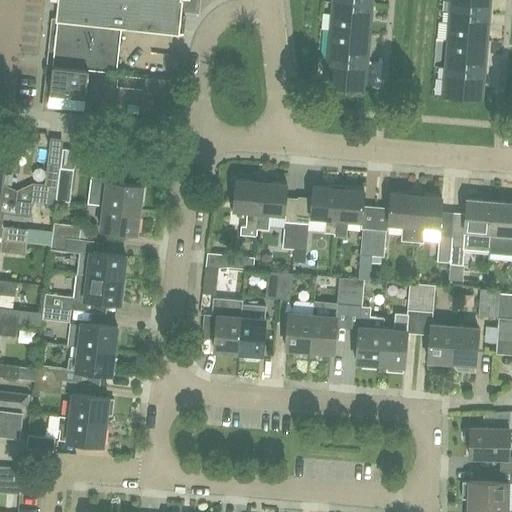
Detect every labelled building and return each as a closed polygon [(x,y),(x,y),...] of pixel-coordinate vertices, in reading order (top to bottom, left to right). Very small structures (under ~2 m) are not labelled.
[(59,0),(57,18),(121,25),(183,31),(183,30),(177,29),(180,0),(59,0)] [(487,16),(488,0),(450,0),(449,13),(487,16)] [(368,34),(370,6),(332,3),(330,30),(368,34)] [(484,43),(487,16),(449,13),(447,40),(484,43)] [(117,71),(121,25),(57,18),(52,64),(88,68),(117,71)] [(366,61),(368,34),(330,30),(327,58),(366,61)] [(482,71),(484,43),(447,40),(445,68),(482,71)] [(363,89),(366,61),(327,58),(325,86),(363,89)] [(84,108),(88,68),(52,64),(48,104),(84,108)] [(480,99),(482,71),(445,68),(442,96),(480,99)] [(170,92),(172,80),(144,77),(142,89),(170,92)] [(133,115),(145,116),(146,108),(134,107),(133,115)] [(18,151),(29,152),(31,134),(20,133),(18,151)] [(4,171),(5,159),(0,156),(0,196),(15,199),(16,189),(3,184),(4,171)] [(56,199),(60,167),(60,163),(47,161),(44,184),(33,183),(30,201),(42,202),(55,204),(56,199)] [(69,201),(73,169),(60,167),(56,199),(69,201)] [(257,229),(261,181),(236,179),(233,211),(247,212),(245,226),(241,226),(240,234),(256,236),(257,229)] [(139,209),(142,185),(106,181),(105,191),(94,190),(93,203),(104,205),(139,209)] [(285,215),(288,183),(261,181),(257,229),(268,230),(270,214),(285,215)] [(335,236),(339,188),(314,186),(312,218),(325,219),(324,232),(334,233),(334,236),(335,236)] [(363,222),(366,190),(339,188),(335,236),(346,237),(348,221),(363,222)] [(412,241),(416,195),(390,193),(388,225),(402,226),(401,240),(412,241)] [(439,229),(442,198),(416,195),(412,241),(423,242),(424,228),(439,229)] [(32,201),(30,201),(15,199),(0,196),(0,213),(30,217),(32,201)] [(489,252),(493,201),(467,199),(464,237),(452,236),(449,263),(449,264),(462,265),(464,247),(488,249),(488,251),(489,252)] [(511,202),(493,201),(489,252),(511,253),(511,202)] [(137,233),(139,209),(104,205),(101,228),(137,233)] [(79,238),(81,225),(53,222),(51,234),(79,238)] [(294,249),(297,223),(285,222),(283,248),(294,249)] [(297,223),(294,249),(293,262),(305,263),(306,250),(309,224),(297,223)] [(27,242),(28,230),(2,227),(1,239),(27,242)] [(372,256),(374,230),(363,229),(361,256),(372,256)] [(384,257),(386,231),(374,230),(372,256),(381,257),(384,257)] [(78,251),(79,238),(51,234),(50,247),(78,251)] [(449,263),(452,236),(440,235),(438,262),(449,263)] [(0,252),(25,255),(27,242),(1,239),(0,246),(0,252)] [(123,279),(126,256),(82,250),(81,258),(79,258),(77,274),(123,279)] [(256,257),(228,255),(227,267),(255,269),(256,257)] [(215,295),(219,268),(223,268),(206,266),(202,293),(215,295)] [(278,300),(280,272),(268,271),(265,299),(278,300)] [(291,301),(293,274),(280,272),(278,300),(291,301)] [(120,304),(123,279),(77,274),(75,291),(77,291),(77,297),(44,293),(43,306),(71,309),(85,311),(87,300),(120,304)] [(349,306),(351,278),(339,277),(337,305),(349,306)] [(351,278),(349,306),(360,307),(360,306),(362,306),(364,279),(351,278)] [(0,293),(15,296),(16,282),(0,280),(0,321),(17,323),(19,311),(0,309),(0,293)] [(420,311),(423,284),(411,283),(408,310),(420,311)] [(443,290),(444,285),(436,285),(423,284),(420,311),(433,312),(435,289),(443,290)] [(500,305),(500,293),(500,290),(480,289),(478,316),(499,317),(500,309),(500,305)] [(511,306),(511,294),(500,293),(500,305),(511,306)] [(243,304),(243,300),(213,297),(212,315),(217,316),(214,351),(238,353),(241,316),(242,316),(243,304)] [(241,316),(238,353),(244,353),(244,357),(246,359),(257,360),(260,358),(260,354),(262,355),(266,306),(243,304),(242,316),(241,316)] [(511,317),(511,306),(500,305),(500,309),(499,317),(511,317)] [(70,322),(71,309),(43,306),(41,318),(70,322)] [(336,315),(336,308),(314,306),(313,314),(310,351),(334,352),(337,315),(336,315)] [(379,365),(383,318),(370,317),(371,307),(362,306),(360,306),(360,307),(359,326),(356,363),(379,365)] [(286,349),(310,351),(313,314),(313,313),(313,308),(299,307),(299,312),(289,312),(286,349)] [(383,318),(379,365),(387,365),(387,371),(402,372),(403,367),(406,330),(408,314),(395,313),(394,329),(383,328),(384,318),(383,318)] [(511,330),(511,317),(499,317),(498,329),(511,330)] [(0,334),(15,336),(17,323),(0,321),(0,334)] [(115,350),(117,326),(82,322),(79,345),(115,350)] [(451,362),(454,325),(431,323),(427,369),(444,370),(447,368),(448,362),(451,362)] [(475,372),(478,327),(454,325),(451,362),(455,362),(454,368),(457,371),(475,372)] [(511,342),(511,330),(498,329),(497,341),(511,342)] [(511,355),(511,342),(497,341),(496,354),(511,355)] [(111,375),(115,350),(79,345),(77,358),(69,357),(67,369),(76,370),(111,375)] [(0,374),(17,377),(19,365),(0,362),(0,404),(27,408),(29,395),(0,391),(0,374)] [(62,380),(64,367),(36,364),(34,377),(62,380)] [(61,392),(62,380),(34,377),(33,389),(61,392)] [(112,413),(114,398),(108,397),(109,396),(73,392),(70,416),(106,420),(107,413),(112,413)] [(0,434),(19,437),(21,413),(0,410),(0,434)] [(510,411),(494,412),(494,422),(510,422),(510,411)] [(70,417),(59,416),(57,430),(60,430),(59,440),(103,445),(106,420),(70,416),(70,417)] [(511,470),(511,456),(508,457),(509,428),(469,428),(469,429),(467,430),(465,431),(464,432),(464,433),(463,434),(463,435),(463,437),(463,439),(464,441),(465,442),(467,443),(468,444),(469,444),(469,457),(500,458),(499,470),(511,470)] [(54,451),(55,437),(27,434),(26,447),(54,451)] [(0,492),(20,494),(23,468),(0,466),(0,492)] [(462,498),(468,499),(468,511),(504,511),(507,511),(508,482),(462,481),(462,498)]
